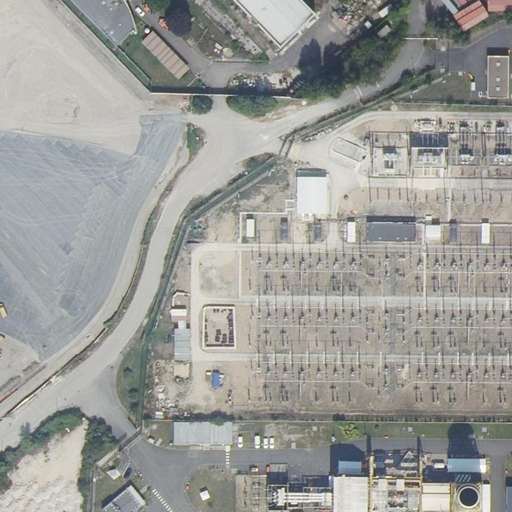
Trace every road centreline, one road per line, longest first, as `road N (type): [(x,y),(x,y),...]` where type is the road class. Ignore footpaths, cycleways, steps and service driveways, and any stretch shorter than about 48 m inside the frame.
road 1 (unclassified): [(243,150),(204,172),(175,205),(144,296),(85,377)]
road 2 (unclassified): [(414,53),(348,102),(258,144)]
